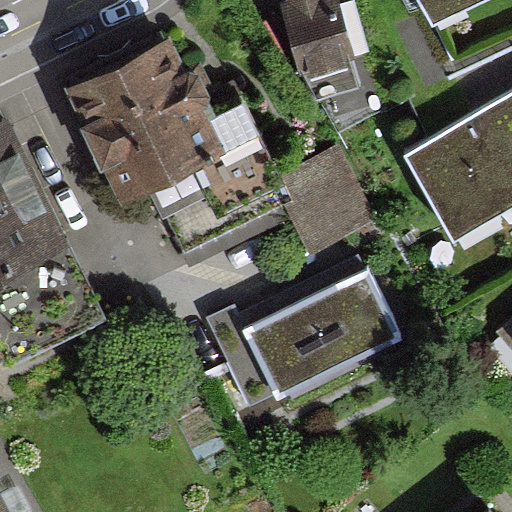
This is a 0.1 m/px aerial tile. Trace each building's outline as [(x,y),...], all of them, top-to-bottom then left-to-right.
[(353,0),(291,0),(313,64),(369,46),(353,0)] [(430,0),(439,18),(476,0),(430,0)] [(184,29),(89,75),(140,180),(235,134),(184,29)] [(511,85),(407,146),(455,231),(511,198),(511,85)] [(18,109),(0,117),(0,274),(79,237),(18,109)] [(279,174),(312,249),(378,221),(344,145),(279,174)] [(407,329),(377,264),(258,320),(288,385),(407,329)] [(26,511),(2,464),(0,464),(0,511),(26,511)] [(511,511),(504,503),(491,511),(511,511)]
